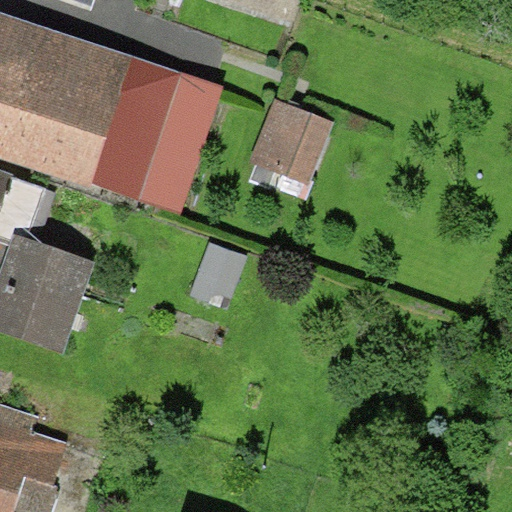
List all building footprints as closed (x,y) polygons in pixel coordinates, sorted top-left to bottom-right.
[(0,151),(90,181),(119,94),(0,54),(0,151)] [(129,63),(119,94),(90,181),(174,209),(213,91),(129,63)] [(0,215),(12,178),(0,173),(0,215)] [(0,215),(0,236),(23,245),(25,242),(44,186),(13,176),(12,178),(0,215)] [(23,245),(0,312),(0,324),(56,344),(83,264),(25,242),(23,245)] [(0,465),(25,475),(55,485),(68,444),(8,424),(0,446),(0,465)] [(0,511),(46,511),(55,485),(25,475),(0,465),(0,511)]
